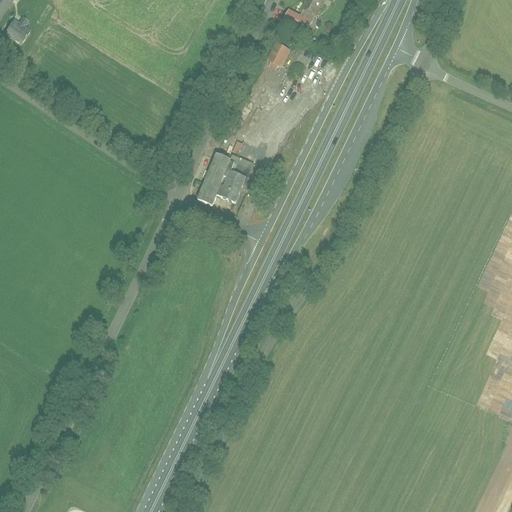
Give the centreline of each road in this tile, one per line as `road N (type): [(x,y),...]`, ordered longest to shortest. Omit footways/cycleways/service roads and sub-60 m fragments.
road 1 (unclassified): [(187,511),(267,349),(331,255),(423,65)]
road 2 (unclassified): [(23,511),(174,200)]
road 3 (primary): [(256,295),(399,0)]
road 4 (primary): [(256,295),(314,215),(395,52)]
road 5 (primary): [(398,0),(256,242)]
road 6 (unclassified): [(174,200),(270,0)]
road 7 (unclassified): [(174,200),(0,94)]
road 8 (primary): [(256,242),(213,382)]
road 9 (primary): [(150,511),(213,382)]
